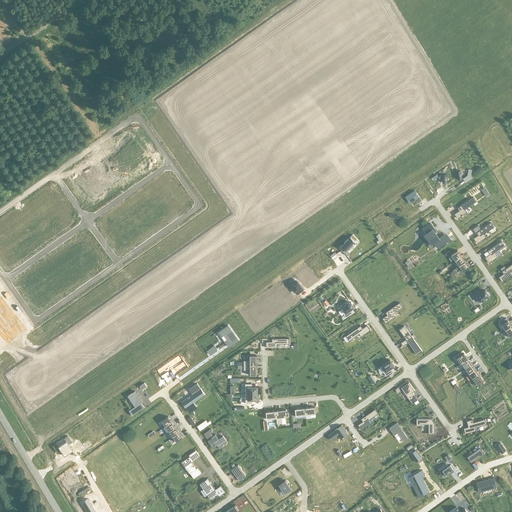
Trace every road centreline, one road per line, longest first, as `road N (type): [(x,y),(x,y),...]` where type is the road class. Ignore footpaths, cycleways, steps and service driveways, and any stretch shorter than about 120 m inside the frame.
road 1 (residential): [(54,174),(137,115),(170,162)]
road 2 (residential): [(170,162),(200,205),(117,263)]
road 3 (residential): [(117,263),(35,322),(5,279)]
road 4 (residential): [(264,356),(267,401),(331,396),(348,414)]
road 5 (residential): [(162,391),(235,494)]
road 6 (residential): [(336,268),(409,371)]
road 7 (residential): [(434,200),(506,303)]
